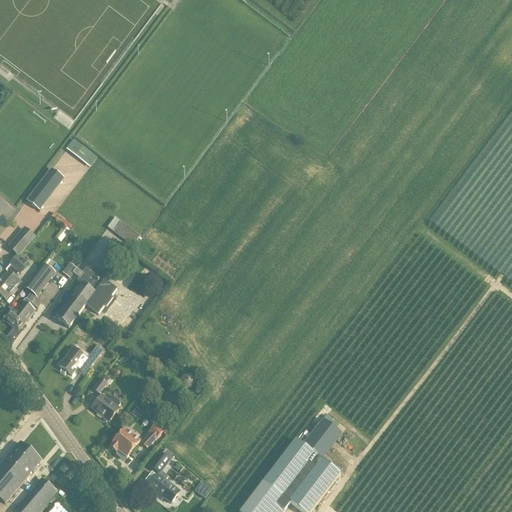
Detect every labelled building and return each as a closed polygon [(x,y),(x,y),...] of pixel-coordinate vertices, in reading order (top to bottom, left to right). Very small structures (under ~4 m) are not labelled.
[(91,167),(98,157),(74,139),(67,149),(91,167)] [(39,212),(64,180),(51,171),(27,202),(39,212)] [(51,218),(64,227),(70,232),(73,229),(54,214),(51,218)] [(132,247),(139,238),(115,219),(108,229),(132,247)] [(26,230),(21,236),(9,250),(18,257),(34,237),(26,230)] [(4,272),(0,277),(0,301),(2,298),(6,301),(20,285),(13,280),(19,274),(20,275),(28,266),(17,257),(4,272)] [(70,264),(63,274),(70,279),(77,270),(70,264)] [(117,291),(104,282),(107,278),(89,265),(77,281),(78,282),(53,316),(57,319),(56,320),(68,329),(86,306),(98,316),(117,291)] [(36,299),(54,275),(43,266),(25,290),(36,299)] [(15,321),(23,327),(37,309),(25,300),(15,313),(11,310),(7,316),(14,322),(15,321)] [(14,322),(7,316),(3,322),(14,330),(6,340),(11,347),(22,333),(20,332),(23,327),(15,321),(14,322)] [(96,349),(93,354),(87,361),(73,350),(60,368),(72,377),(79,368),(81,369),(85,364),(91,368),(104,350),(98,346),(96,349)] [(185,374),(181,378),(182,384),(186,387),(191,387),(194,382),(194,377),(190,374),(185,374)] [(99,395),(107,385),(101,381),(93,391),(99,395)] [(110,399),(107,402),(102,398),(92,410),(102,419),(103,421),(105,423),(107,423),(109,423),(118,411),(117,409),(119,406),(119,404),(112,399),(110,399)] [(137,407),(131,415),(139,420),(144,413),(137,407)] [(327,416),(303,445),(323,461),(343,436),(342,436),(346,431),(327,416)] [(147,450),(163,433),(156,426),(149,433),(150,435),(141,445),(147,450)] [(126,459),(140,443),(125,430),(109,449),(116,454),(118,452),(126,459)] [(284,511),(291,504),(300,511),(311,511),(340,475),(296,442),(264,484),(256,495),(242,511),(284,511)] [(0,500),(5,505),(41,462),(19,444),(0,467),(0,500)] [(158,478),(148,491),(158,499),(159,497),(170,505),(179,494),(165,483),(169,478),(162,473),(170,463),(169,462),(174,456),(166,450),(161,456),(160,455),(150,469),(159,476),(158,478)] [(41,481),(14,511),(40,511),(56,493),(41,481)] [(203,502),(212,491),(203,483),(194,494),(203,502)]
